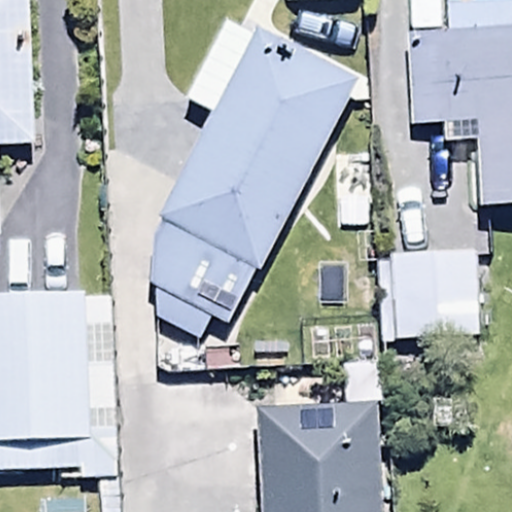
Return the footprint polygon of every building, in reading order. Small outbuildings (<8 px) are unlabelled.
[(26,0),(0,0),(0,152),(32,152),(26,0)] [(511,6),(508,7),(507,0),(467,0),(468,11),(446,11),(447,39),(405,40),(408,133),(442,132),(442,147),(474,146),(476,214),(511,213),(511,6)] [(209,122),(157,222),(163,226),(151,247),(154,326),(196,348),(206,327),(223,336),(253,278),(259,281),(350,105),(343,102),(351,87),(253,36),(251,40),(223,25),(180,107),(209,122)] [(374,248),(329,250),(330,289),(376,288),(374,248)] [(393,345),(477,344),(475,257),(377,259),(379,350),(393,349),(393,345)] [(82,301),(0,301),(0,478),(56,478),(56,486),(115,485),(113,304),(83,304),(82,301)] [(380,511),(377,411),(309,413),(308,373),(270,375),(271,415),(253,415),(256,511),(380,511)]
